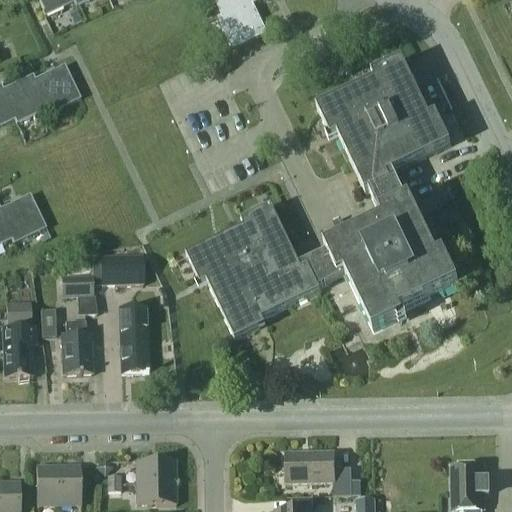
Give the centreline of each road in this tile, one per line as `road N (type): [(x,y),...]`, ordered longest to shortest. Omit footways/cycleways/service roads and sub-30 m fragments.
road 1 (tertiary): [(213,420),(511,415)]
road 2 (tertiary): [(0,426),(213,420)]
road 3 (residential): [(511,172),(444,33),(401,0)]
